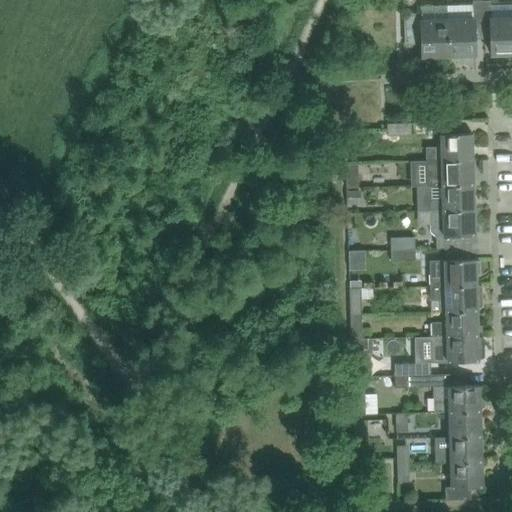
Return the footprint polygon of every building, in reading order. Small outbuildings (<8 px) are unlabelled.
[(474,19),(449,19),(450,56),(476,55),(476,34),(484,34),(483,0),(474,0),(474,13),(474,19)] [(492,0),(489,0),(483,0),(484,34),(493,33),(493,54),(511,53),(511,17),(493,18),(492,12),(492,0)] [(450,56),(449,19),(448,11),(422,12),(422,14),(405,15),(406,41),(415,41),(415,36),(422,35),(423,57),(450,56)] [(474,159),(473,133),(461,134),(461,122),(438,122),(438,136),(442,135),(443,146),(427,147),(427,161),(474,159)] [(413,135),(412,123),(389,124),(389,136),(413,135)] [(475,184),(474,159),(427,161),(428,186),(444,185),(475,184)] [(359,175),(347,175),(348,188),(359,188),(359,175)] [(476,209),(475,184),(444,185),(444,199),(433,199),(430,202),(431,211),(476,209)] [(347,204),(361,204),(361,189),(347,190),(347,204)] [(477,235),(476,209),(431,211),(432,232),(437,236),(477,235)] [(391,237),(392,251),(416,250),(415,236),(391,237)] [(366,248),(350,249),(350,268),(366,267),(366,248)] [(416,260),(416,250),(392,251),(392,261),(405,260),(416,260)] [(477,262),(477,259),(431,261),(432,286),(478,285),(478,274),(481,274),(481,261),(477,262)] [(483,288),(478,286),(478,285),(432,286),(432,298),(440,298),(441,310),(447,310),(447,312),(479,310),(478,301),(483,298),(483,288)] [(363,290),(351,290),(352,309),(363,309),(363,290)] [(480,335),(479,310),(447,312),(447,321),(432,321),(433,335),(448,335),(448,337),(480,335)] [(364,318),(352,319),(353,338),(364,338),(364,318)] [(480,361),(480,349),(485,347),(485,338),(480,336),(480,335),(448,337),(448,335),(433,335),(434,362),(480,361)] [(364,338),(353,338),(354,379),(366,379),(372,378),(370,337),(364,338)] [(431,363),(395,364),(396,377),(432,375),(431,363)] [(482,411),(481,386),(443,387),(443,379),(432,380),(432,375),(396,377),(396,387),(434,385),(435,411),(450,410),(450,413),(482,411)] [(366,379),(354,379),(355,414),(367,413),(366,379)] [(483,436),(482,411),(450,413),(451,436),(451,438),(483,436)] [(396,412),(397,431),(409,431),(408,412),(396,412)] [(368,420),(354,420),(355,441),(369,440),(368,420)] [(484,461),(483,436),(451,438),(451,436),(435,437),(435,447),(436,462),(452,461),(452,462),(452,463),(484,461)] [(409,448),(399,448),(399,466),(409,465),(409,448)] [(484,487),(484,461),(452,463),(453,487),(446,487),(446,500),(472,499),(472,487),(484,487)] [(410,484),(409,465),(399,466),(400,484),(410,484)]
